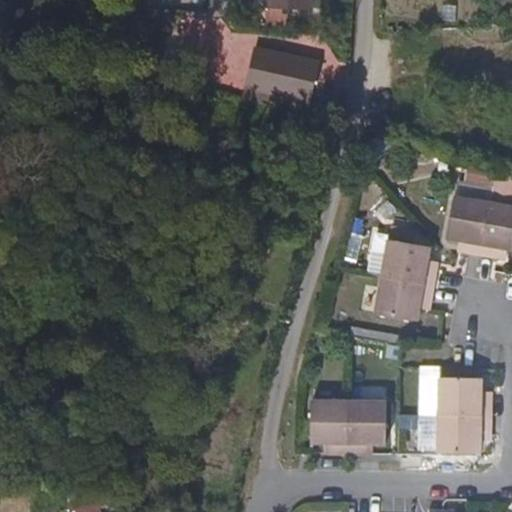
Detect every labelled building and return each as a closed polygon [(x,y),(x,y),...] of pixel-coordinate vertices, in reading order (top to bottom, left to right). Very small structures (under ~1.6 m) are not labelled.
[(286,48),(279,85),(308,91),(315,54),(286,48)] [(511,175),(497,173),(492,202),(483,255),(499,258),(501,246),(508,247),(511,247),(511,175)] [(483,255),(492,202),(459,196),(452,237),(464,240),(464,238),(473,240),(471,253),(483,255)] [(464,238),(464,240),(463,252),(471,253),(473,240),(464,238)] [(387,242),(380,279),(435,287),(437,273),(425,270),(427,261),(429,250),(387,242)] [(506,259),(508,247),(501,246),(499,258),(506,259)] [(438,264),(427,261),(425,270),(437,273),(438,264)] [(435,287),(380,279),(375,311),(418,318),(419,305),(419,296),(433,298),(435,287)] [(419,296),(419,305),(432,307),(433,298),(419,296)] [(438,380),(438,415),(490,415),(490,401),(480,401),(480,391),(480,380),(438,380)] [(490,401),(490,392),(480,391),(480,401),(490,401)] [(352,453),(353,398),(318,398),(318,440),(333,440),(341,440),(341,453),(352,453)] [(390,399),(353,398),(352,453),(368,453),(368,441),(377,441),(389,441),(390,399)] [(490,415),(438,415),(437,449),(478,449),(478,437),(478,430),(490,430),(490,415)] [(333,440),(333,453),(341,453),(341,440),(333,440)] [(377,453),(377,441),(368,441),(368,453),(377,453)]
